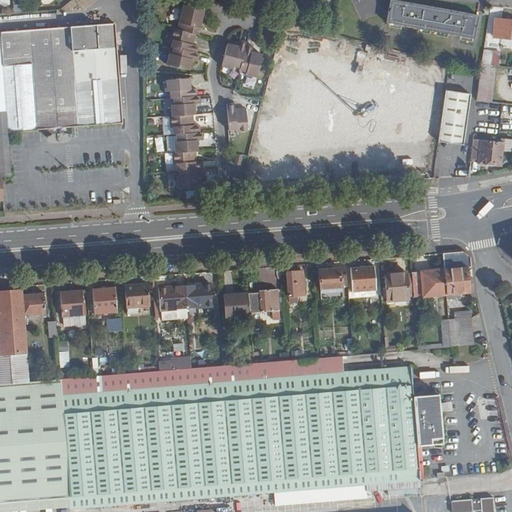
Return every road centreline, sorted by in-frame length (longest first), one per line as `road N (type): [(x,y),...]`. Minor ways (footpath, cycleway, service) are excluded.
road 1 (primary): [(0,259),(476,221)]
road 2 (primary): [(467,198),(0,241)]
road 3 (unknown): [(504,366),(464,394),(468,475),(432,489)]
road 4 (residential): [(511,399),(482,244)]
road 5 (unknown): [(432,489),(292,511)]
